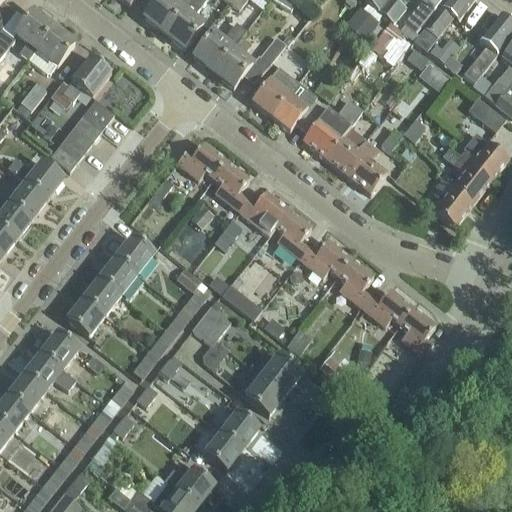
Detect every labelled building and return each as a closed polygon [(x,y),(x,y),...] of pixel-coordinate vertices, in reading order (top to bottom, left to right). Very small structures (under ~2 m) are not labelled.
[(0,0),(0,36),(1,35),(0,34),(0,33),(10,21),(0,13),(0,9),(7,0),(0,0)] [(116,0),(129,10),(137,0),(116,0)] [(161,0),(144,22),(164,37),(192,1),(190,0),(178,0),(176,2),(173,0),(172,0),(170,4),(164,0),(161,0)] [(192,1),(164,37),(184,53),(197,37),(203,30),(192,22),(206,3),(202,0),(193,0),(192,1)] [(234,0),(229,7),(238,15),(250,0),(258,0),(268,7),(273,0),(234,0)] [(274,0),(272,4),(290,15),(296,7),(284,0),(274,0)] [(365,0),(365,1),(379,13),(389,0),(365,0)] [(395,0),(389,0),(379,13),(395,25),(407,9),(395,0)] [(418,0),(423,4),(400,33),(401,34),(413,43),(418,37),(416,36),(442,5),(445,0),(418,0)] [(418,37),(413,43),(423,52),(427,55),(455,20),(460,24),(466,16),(476,3),(478,0),(477,0),(450,0),(448,2),(435,19),(419,38),(418,37)] [(360,10),(346,28),(366,45),(380,27),(360,10)] [(19,56),(29,64),(54,32),(33,16),(15,38),(26,47),(19,56)] [(463,78),(475,87),(506,48),(511,40),(511,27),(500,18),(488,34),(479,44),(486,50),(467,73),(463,78)] [(390,26),(370,52),(388,66),(403,48),(406,44),(403,42),(404,40),(400,37),(401,34),(400,33),(390,26)] [(194,61),(214,77),(241,41),(246,35),(237,28),(224,45),(213,37),(194,61)] [(54,32),(29,64),(49,79),(56,70),(57,71),(75,48),(54,32)] [(0,63),(14,45),(1,35),(0,36),(0,63)] [(287,39),(282,46),(287,50),(288,51),(293,44),(287,39)] [(241,41),(214,77),(234,92),(253,68),(242,60),(251,49),(241,41)] [(276,41),(260,62),(271,71),(287,50),(282,46),(276,41)] [(436,47),(429,56),(444,68),(445,67),(451,60),(442,52),(436,47)] [(485,100),(495,108),(511,86),(511,47),(509,51),(501,61),(510,68),(490,93),(485,100)] [(369,53),(358,67),(367,74),(377,60),(369,53)] [(415,53),(407,64),(421,74),(429,64),(415,53)] [(445,67),(444,68),(460,81),(463,78),(467,73),(451,60),(445,67)] [(60,100),(72,109),(83,95),(92,102),(111,77),(90,61),(78,77),(60,100)] [(251,106),(271,122),(289,98),(277,88),(286,78),(278,72),(264,90),(251,106)] [(511,86),(495,108),(511,121),(511,86)] [(36,109),(46,96),(35,87),(15,113),(30,125),(40,112),(36,109)] [(289,98),(271,122),(290,136),(302,120),(317,102),(309,96),(300,107),(289,98)] [(468,114),(496,137),(506,124),(478,102),(468,114)] [(95,104),(88,113),(108,128),(114,120),(95,104)] [(319,125),(303,146),(325,164),(350,133),(363,116),(348,105),(335,121),(327,115),(319,125)] [(88,113),(82,121),(101,136),(108,128),(88,113)] [(82,121),(74,131),(93,146),(101,136),(82,121)] [(404,139),(414,147),(426,132),(416,123),(404,139)] [(74,131),(66,141),(86,156),(93,146),(74,131)] [(325,164),(348,181),(372,150),(365,145),(357,155),(342,143),(350,133),(325,164)] [(381,149),(390,156),(403,140),(394,133),(381,149)] [(476,137),(457,160),(491,186),(508,164),(493,151),(476,137)] [(66,141),(58,151),(78,166),(86,156),(66,141)] [(204,178),(212,185),(226,167),(203,149),(194,161),(186,156),(177,168),(199,185),(204,178)] [(372,150),(348,181),(371,199),(387,179),(371,166),(379,156),(372,150)] [(408,150),(402,158),(410,165),(417,157),(408,150)] [(58,151),(50,162),(70,177),(78,166),(58,151)] [(443,184),(442,185),(473,209),(491,186),(457,160),(452,167),(464,177),(452,192),(443,184)] [(7,173),(25,187),(48,204),(64,184),(42,166),(33,177),(15,163),(7,173)] [(215,198),(237,216),(247,204),(239,198),(249,185),(226,167),(212,185),(220,191),(215,198)] [(166,182),(155,195),(163,201),(173,188),(166,182)] [(473,209),(442,185),(437,192),(446,200),(434,216),(455,232),(473,209)] [(25,187),(9,208),(32,225),(48,204),(25,187)] [(269,241),(274,233),(288,216),(265,198),(256,210),(247,204),(237,216),(269,241)] [(9,208),(0,219),(0,233),(16,246),(32,225),(9,208)] [(191,223),(202,232),(213,219),(203,209),(191,223)] [(277,247),(300,266),(310,253),(302,246),(311,234),(288,216),(274,233),(282,240),(277,247)] [(170,218),(161,229),(169,235),(177,225),(170,218)] [(233,224),(221,239),(231,247),(242,232),(233,224)] [(0,233),(0,265),(16,246),(0,233)] [(132,242),(116,262),(138,280),(155,259),(132,242)] [(328,276),(336,282),(350,265),(328,247),(318,259),(310,253),(300,266),(322,284),(328,276)] [(116,262),(100,283),(122,301),(138,280),(116,262)] [(339,296),(362,314),(372,301),(364,295),(373,283),(350,265),(336,282),(345,289),(339,296)] [(179,279),(176,283),(195,297),(186,309),(195,316),(213,293),(185,272),(179,279)] [(100,283),(84,304),(106,321),(122,301),(100,283)] [(246,319),(255,307),(232,289),(223,301),(246,319)] [(391,325),(398,331),(412,313),(390,296),(380,308),(372,301),(362,314),(385,333),(391,325)] [(106,321),(84,304),(68,324),(90,342),(106,321)] [(195,329),(192,334),(202,342),(220,317),(210,310),(195,329)] [(412,313),(398,331),(406,338),(401,344),(423,361),(433,349),(426,344),(435,331),(412,313)] [(231,326),(220,317),(202,342),(212,350),(231,326)] [(177,320),(165,334),(174,341),(186,327),(177,320)] [(285,332),(272,322),(264,332),(277,343),(285,332)] [(287,350),(299,359),(311,342),(299,333),(287,350)] [(165,334),(149,355),(158,362),(174,341),(165,334)] [(58,337),(42,358),(63,374),(79,354),(58,337)] [(360,352),(357,364),(370,367),(373,354),(360,352)] [(340,369),(346,361),(334,353),(319,373),(336,386),(345,374),(340,369)] [(158,362),(149,355),(133,376),(142,383),(158,362)] [(42,358),(25,378),(47,395),(54,385),(68,395),(76,385),(62,375),(63,374),(42,358)] [(87,367),(98,377),(105,369),(93,359),(87,367)] [(277,361),(262,381),(285,399),(302,378),(278,360),(277,361)] [(158,377),(167,384),(179,369),(170,362),(158,377)] [(25,378),(9,399),(30,415),(47,395),(25,378)] [(285,399),(262,381),(246,401),(245,402),(269,420),(285,399)] [(350,397),(359,404),(371,388),(362,381),(350,397)] [(123,388),(112,403),(121,410),(132,395),(135,392),(126,384),(123,388)] [(137,406),(146,413),(158,398),(148,391),(137,406)] [(9,399),(0,410),(0,424),(14,436),(23,425),(31,431),(38,422),(30,416),(30,415),(9,399)] [(107,409),(91,429),(100,437),(116,416),(107,409)] [(199,420),(222,438),(243,454),(259,433),(238,417),(229,428),(206,410),(199,420)] [(113,436),(123,443),(134,428),(125,420),(113,436)] [(0,424),(0,454),(14,436),(0,424)] [(91,429),(75,450),(84,457),(100,437),(91,429)] [(243,454),(222,438),(206,459),(226,475),(243,454)] [(110,441),(87,469),(141,511),(151,511),(153,510),(156,511),(197,511),(198,511),(169,488),(155,507),(114,475),(125,460),(119,456),(122,451),(110,441)] [(75,450),(58,471),(67,478),(84,457),(75,450)] [(67,478),(58,471),(42,492),(51,499),(67,478)] [(165,485),(169,488),(198,511),(214,490),(194,474),(186,484),(173,475),(165,485)] [(81,478),(64,498),(73,505),(82,494),(89,485),(81,478)] [(38,497),(26,511),(40,511),(47,504),(38,497)] [(81,511),(73,505),(64,498),(53,511),(81,511)]
